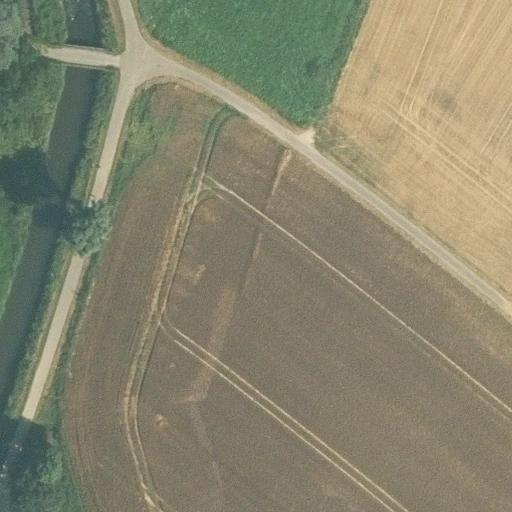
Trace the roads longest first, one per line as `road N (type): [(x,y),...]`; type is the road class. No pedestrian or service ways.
road 1 (track): [(0,493),(130,81),(134,62),(120,0)]
road 2 (track): [(134,62),(169,68),(307,150),(511,318)]
